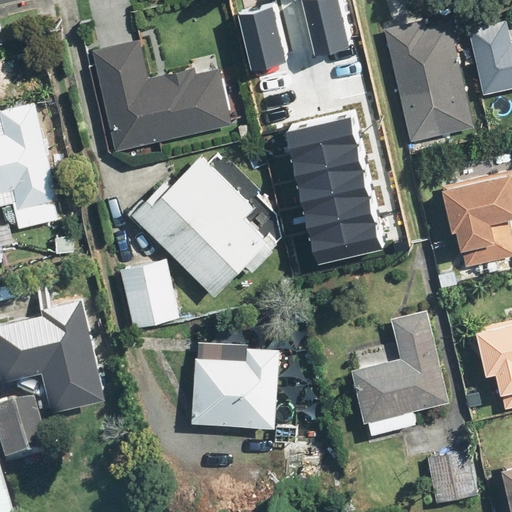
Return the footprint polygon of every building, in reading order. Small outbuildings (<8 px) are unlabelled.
[(511,34),(506,9),(463,19),(482,96),(511,89),(511,34)] [(424,15),(383,25),(411,140),(474,125),(451,26),(428,31),(424,15)] [(338,19),(240,46),(254,96),(352,69),(338,19)] [(144,39),(90,51),(111,146),(233,119),(221,67),(198,72),(195,61),(151,71),(144,39)] [(0,204),(12,202),(17,227),(60,218),(35,102),(0,109),(0,204)] [(328,177),(381,166),(372,126),(319,138),(328,177)] [(253,207),(200,155),(136,219),(213,295),(243,265),(251,273),(279,245),(267,233),(264,237),(243,217),(253,207)] [(381,167),(361,171),(367,196),(387,192),(381,167)] [(466,247),(470,264),(511,255),(511,228),(510,218),(511,217),(511,176),(510,169),(440,184),(449,229),(455,228),(459,248),(466,247)] [(298,213),(283,217),(290,248),(305,244),(298,213)] [(0,262),(2,262),(0,252),(0,245),(11,243),(7,224),(0,225),(0,262)] [(167,258),(120,268),(133,327),(180,317),(167,258)] [(104,397),(82,297),(0,314),(0,365),(3,377),(40,369),(49,409),(82,402),(86,420),(104,416),(100,398),(104,397)] [(412,410),(448,402),(427,309),(390,317),(398,357),(350,368),(362,424),(368,423),(370,434),(415,424),(412,410)] [(493,371),(498,394),(501,393),(504,407),(511,405),(511,317),(473,326),(484,373),(493,371)] [(190,422),(274,426),(277,345),(194,342),(190,422)] [(0,465),(36,458),(24,405),(0,409),(0,465)] [(320,491),(322,443),(280,441),(278,489),(320,491)] [(479,493),(469,447),(428,456),(438,502),(479,493)] [(511,464),(501,467),(510,510),(511,510),(511,464)]
